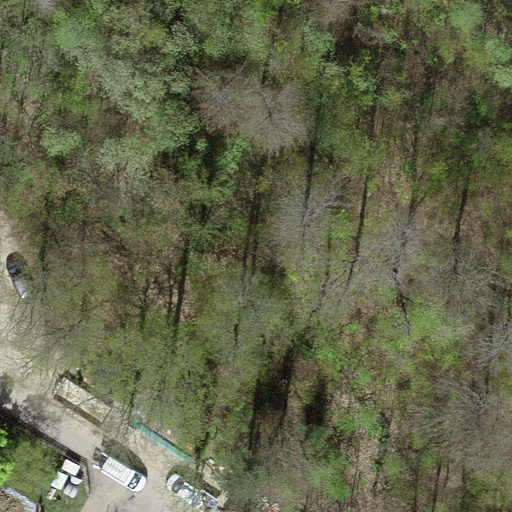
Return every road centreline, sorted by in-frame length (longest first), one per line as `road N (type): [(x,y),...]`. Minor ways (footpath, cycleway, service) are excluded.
road 1 (track): [(0,239),(52,409)]
road 2 (residential): [(102,467),(52,409),(0,388)]
